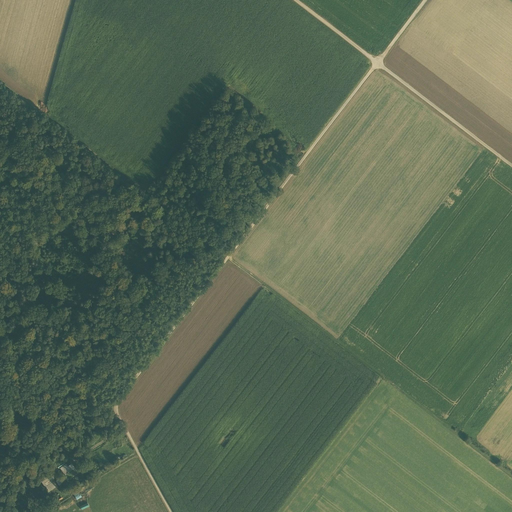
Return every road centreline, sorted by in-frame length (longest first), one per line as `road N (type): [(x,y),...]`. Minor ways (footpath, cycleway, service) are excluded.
road 1 (track): [(227,257),(511,476)]
road 2 (track): [(227,257),(425,0)]
road 3 (track): [(227,257),(0,81)]
road 4 (track): [(294,0),(511,166)]
road 5 (track): [(112,408),(227,257)]
